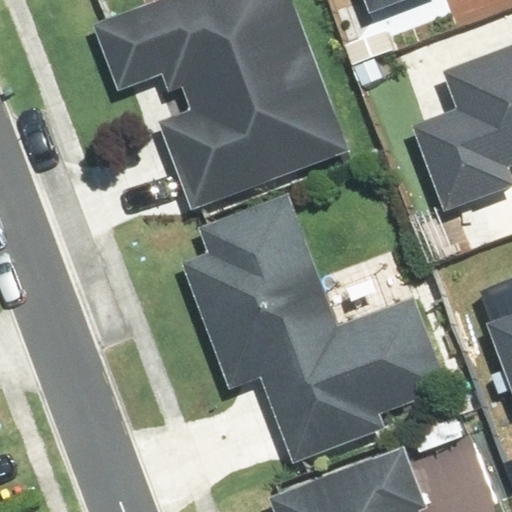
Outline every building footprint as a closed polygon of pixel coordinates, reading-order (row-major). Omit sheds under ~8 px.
[(300,0),(198,0),(99,38),(126,107),(154,96),(205,229),(365,167),(300,0)] [(372,0),(379,18),(431,0),(372,0)] [(459,96),(415,111),(444,196),(511,172),(511,153),(511,151),(511,150),(511,35),(446,59),(459,96)] [(301,211),(177,258),(235,408),(260,399),(289,475),(465,407),(427,308),(350,337),(301,211)] [(511,313),(488,322),(511,390),(511,313)] [(279,507),(280,511),(437,511),(418,458),(279,507)]
